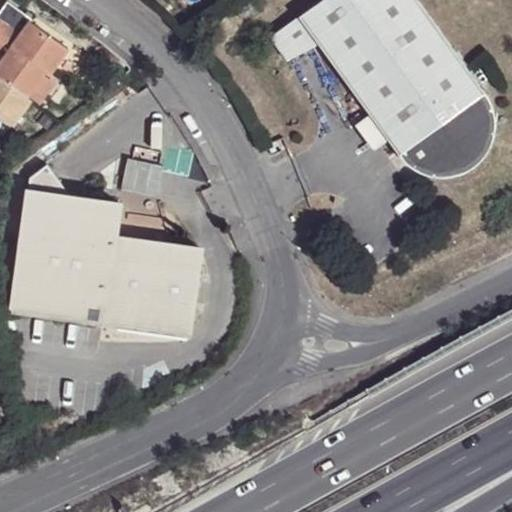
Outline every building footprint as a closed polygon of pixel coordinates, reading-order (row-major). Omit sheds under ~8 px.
[(413,0),(318,0),(267,37),(284,60),(312,40),(366,115),(383,139),(395,155),(397,158),(399,161),(402,163),(405,166),(408,168),(411,170),(414,172),(417,173),(421,175),(424,176),(428,176),(432,177),(435,177),(439,177),(443,177),(446,176),(450,176),(454,175),(457,174),(461,172),(464,170),(467,168),(470,166),(473,164),(476,161),(478,158),(480,156),(482,153),(484,149),(486,146),(487,143),(488,139),(489,135),(490,132),(490,128),(491,124),(490,121),(490,117),(490,114),(489,110),(487,106),(486,103),(485,99),(483,97),(481,93),(413,0)] [(0,20),(0,38),(45,71),(49,74),(53,68),(67,49),(28,21),(9,8),(0,21),(0,20)] [(0,57),(1,59),(0,60),(0,78),(26,97),(45,71),(0,38),(0,57)] [(67,49),(53,68),(64,76),(78,56),(67,49)] [(30,100),(26,97),(0,78),(0,117),(11,126),(30,100)] [(383,139),(366,115),(351,125),(368,150),(383,139)] [(28,178),(9,310),(188,335),(201,247),(114,235),(119,203),(57,194),(59,183),(45,164),(28,178)]
